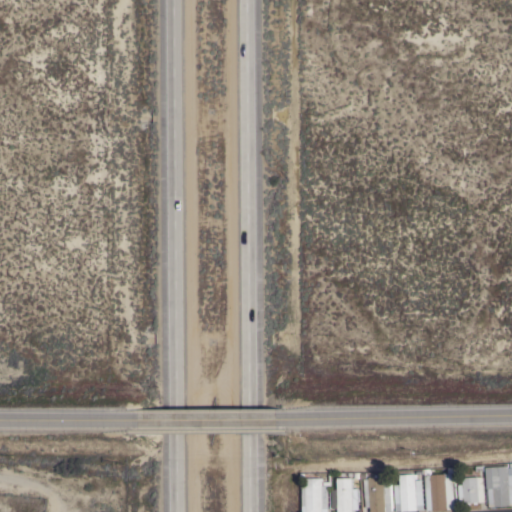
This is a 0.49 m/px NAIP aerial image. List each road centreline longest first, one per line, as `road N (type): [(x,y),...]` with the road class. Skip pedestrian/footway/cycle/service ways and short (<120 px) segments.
road 1 (motorway): [(251,511),(247,0)]
road 2 (motorway): [(172,0),(175,511)]
road 3 (tertiary): [(511,415),(304,419)]
road 4 (tertiary): [(304,419),(129,421)]
road 5 (tertiary): [(129,421),(0,421)]
